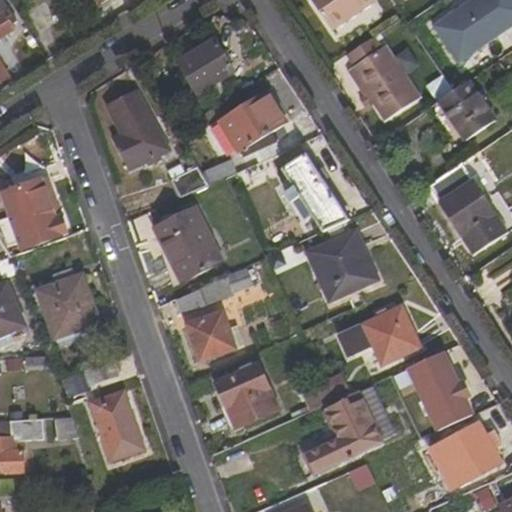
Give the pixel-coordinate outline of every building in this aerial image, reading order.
[(13,26),(19,21),(4,0),(0,0),(0,40),(16,30),(13,26)] [(311,0),(310,1),(331,30),(375,1),(374,0),(311,0)] [(386,45),(379,33),(346,54),(355,66),(386,45)] [(179,63),(199,96),(235,74),(215,41),(179,63)] [(423,94),(389,43),(386,45),(355,66),(352,68),(360,81),(363,80),(388,117),(423,94)] [(3,63),(0,64),(0,84),(3,89),(14,82),(3,63)] [(511,79),(509,77),(493,93),(511,114),(511,79)] [(469,82),(453,92),(438,103),(465,143),(495,122),(469,82)] [(163,161),(160,157),(168,152),(137,93),(107,109),(119,134),(113,139),(130,172),(149,162),(152,168),(163,161)] [(273,135),(286,124),(267,93),(219,123),(244,160),(279,144),(273,135)] [(301,198),(323,234),(347,222),(305,159),(283,173),(295,189),(286,196),(292,204),(301,198)] [(231,161),(205,173),(209,186),(226,179),(236,174),(231,161)] [(507,234),(461,164),(428,187),(474,255),(507,234)] [(173,182),(181,200),(209,186),(198,170),(173,182)] [(61,216),(48,178),(43,180),(56,218),(61,216)] [(61,216),(56,218),(43,180),(2,195),(22,251),(68,235),(61,216)] [(165,242),(185,281),(221,262),(196,212),(155,232),(162,244),(165,242)] [(359,245),(367,240),(363,230),(308,254),(330,299),(376,279),(359,245)] [(0,242),(0,261),(10,259),(0,242)] [(183,317),(252,286),(246,269),(177,301),(183,317)] [(54,338),(98,323),(83,278),(39,294),(54,338)] [(25,326),(16,304),(27,299),(19,281),(0,288),(0,350),(15,344),(12,333),(25,326)] [(382,369),(421,349),(401,308),(339,338),(348,358),(372,347),(382,369)] [(189,327),(201,363),(246,347),(240,329),(230,332),(224,315),(189,327)] [(46,345),(24,346),(24,358),(35,358),(51,357),(46,345)] [(411,366),(441,431),(471,416),(463,398),(457,384),(441,352),(411,366)] [(34,370),(51,369),(51,357),(35,358),(34,370)] [(92,386),(118,376),(114,361),(60,381),(66,402),(93,392),(92,386)] [(258,364),(220,381),(231,405),(232,404),(242,425),(278,408),(258,364)] [(457,384),(463,398),(468,396),(462,382),(457,384)] [(383,442),(397,436),(373,383),(359,390),(383,442)] [(8,387),(10,421),(41,420),(37,384),(8,387)] [(305,408),(324,400),(317,386),(299,394),(305,408)] [(343,388),(332,393),(336,400),(343,397),(346,396),(343,388)] [(308,456),(316,473),(383,442),(359,390),(346,396),(343,397),(345,403),(328,411),(341,440),(308,456)] [(93,406),(112,460),(144,449),(125,395),(93,406)] [(220,410),(229,431),(242,425),(232,404),(231,405),(220,410)] [(55,419),(60,443),(78,439),(71,418),(55,419)] [(44,442),(43,420),(41,420),(10,421),(0,421),(0,474),(25,473),(23,442),(44,442)] [(483,474),(502,464),(480,424),(461,435),(483,474)] [(373,476),(367,464),(347,474),(353,485),(373,476)] [(0,494),(15,494),(13,480),(0,480),(0,494)] [(388,506),(391,511),(425,511),(450,501),(441,482),(388,506)] [(511,511),(511,500),(498,508),(500,511),(511,511)]
